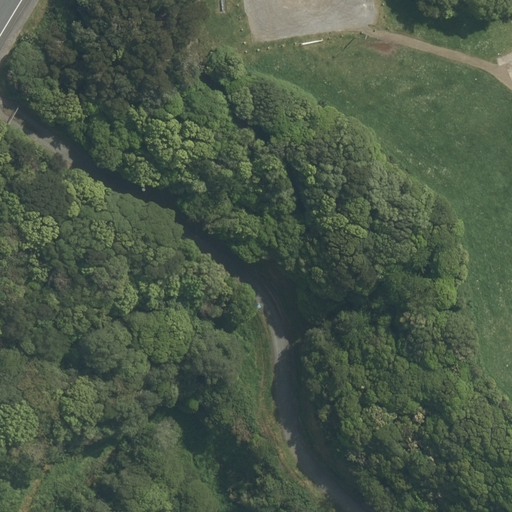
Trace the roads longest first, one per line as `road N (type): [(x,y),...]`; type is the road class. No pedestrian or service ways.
road 1 (track): [(147,205),(235,266),(273,307),(285,396),(307,468),(358,511)]
road 2 (track): [(0,108),(147,205)]
